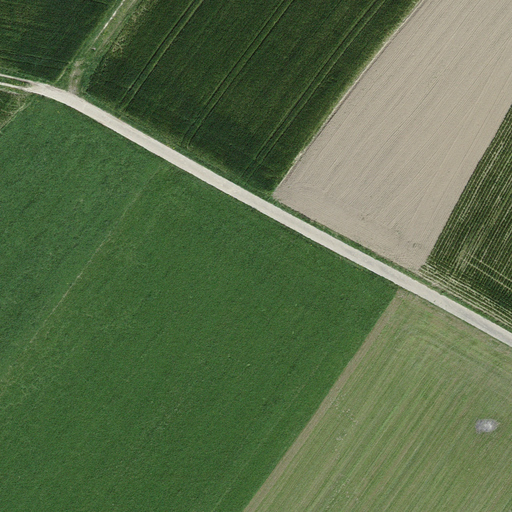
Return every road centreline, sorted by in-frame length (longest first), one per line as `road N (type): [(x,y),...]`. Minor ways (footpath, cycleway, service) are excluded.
road 1 (track): [(511,345),(66,103)]
road 2 (track): [(132,0),(66,103)]
